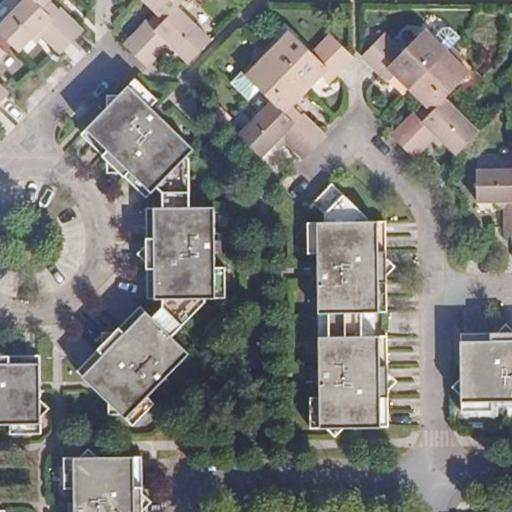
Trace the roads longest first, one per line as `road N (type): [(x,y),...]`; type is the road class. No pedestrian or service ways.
road 1 (residential): [(437,467),(197,474),(185,489),(185,511)]
road 2 (residential): [(0,306),(42,310),(63,301),(95,265),(100,241),(96,216),(68,177),(45,167),(0,170)]
road 3 (residential): [(316,167),(352,128),(421,191),(436,221),(437,287)]
road 4 (residential): [(437,287),(437,467)]
road 5 (residential): [(116,45),(0,168)]
